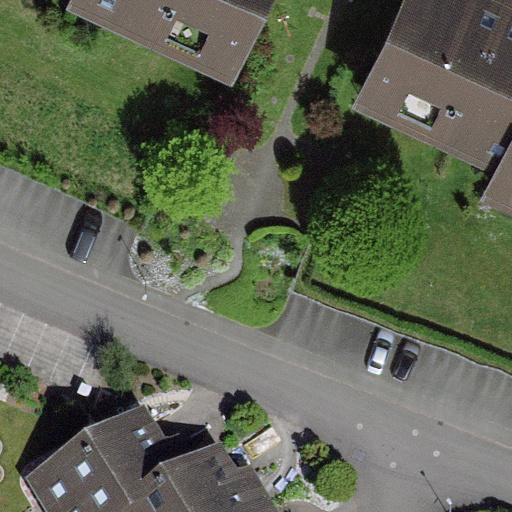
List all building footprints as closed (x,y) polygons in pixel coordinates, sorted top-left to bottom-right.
[(103,0),(231,57),(257,0),(103,0)] [(478,0),(404,0),(370,76),(394,86),(388,100),(483,144),(489,131),(511,141),(497,169),(499,169),(511,142),(511,5),(504,2),(496,19),(474,9),(478,0)] [(163,169),(0,95),(0,158),(139,221),(163,169)] [(511,142),(499,169),(501,168),(511,173),(511,142)] [(511,307),(310,229),(289,283),(511,368),(511,307)] [(167,488),(134,432),(39,489),(53,511),(130,511),(207,466),(206,464),(167,488)] [(234,511),(207,466),(130,511),(234,511)]
